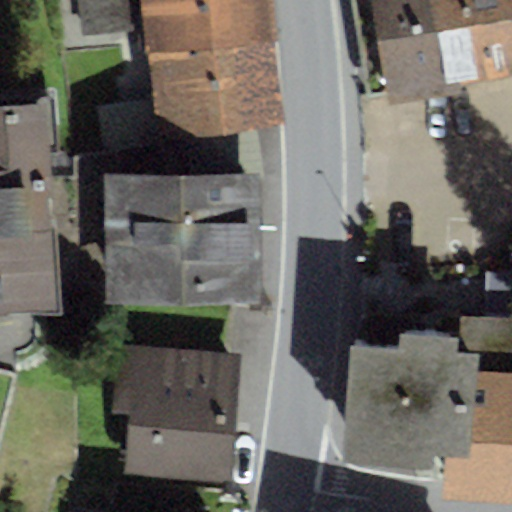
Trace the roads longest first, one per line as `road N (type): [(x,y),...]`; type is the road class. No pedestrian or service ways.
road 1 (tertiary): [(286,489),(310,322),(316,132),(305,0)]
road 2 (residential): [(286,489),(438,511)]
